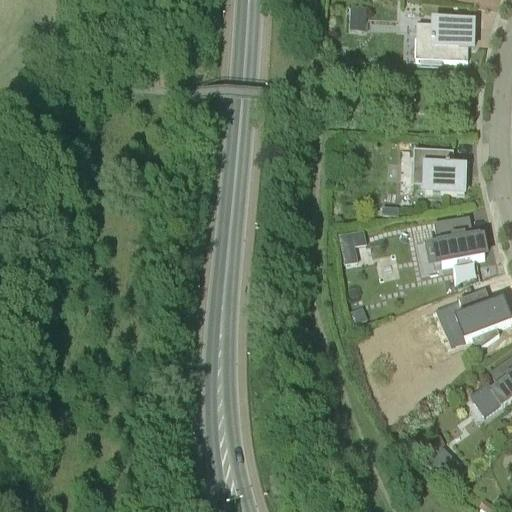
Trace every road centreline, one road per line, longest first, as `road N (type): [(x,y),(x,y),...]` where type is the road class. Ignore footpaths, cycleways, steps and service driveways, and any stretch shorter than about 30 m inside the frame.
road 1 (secondary): [(220,333),(248,0)]
road 2 (residential): [(511,221),(500,166),(501,89),(511,41)]
road 3 (secondary): [(220,333),(212,345),(210,418),(223,511)]
road 4 (secondary): [(248,511),(220,333)]
